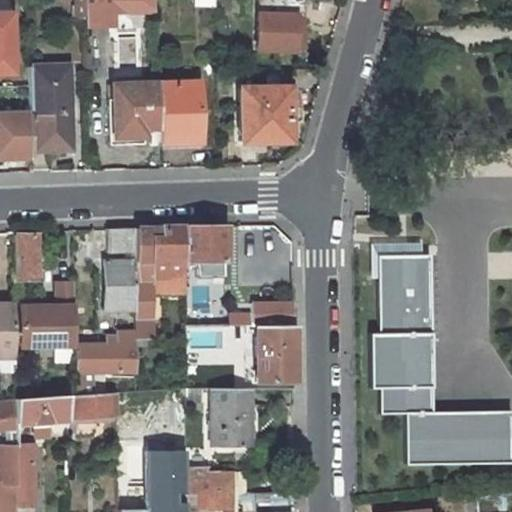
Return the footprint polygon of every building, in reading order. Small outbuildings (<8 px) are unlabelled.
[(85,0),(74,0),(74,17),(85,17),(85,0)] [(86,25),(112,25),(112,10),(111,0),(85,0),(85,17),(86,25)] [(111,0),(112,10),(124,10),(123,0),(111,0)] [(255,0),(254,47),(291,48),(292,17),(301,17),(301,0),(255,0)] [(0,73),(16,73),(13,6),(0,6),(0,73)] [(300,48),(301,17),(292,17),(291,48),(300,48)] [(29,115),(30,115),(31,148),(52,148),(53,148),(53,133),(69,133),(68,67),(28,68),(29,115)] [(159,143),(199,142),(197,82),(157,83),(158,128),(159,143)] [(238,82),(239,142),(288,141),(296,137),(296,122),(300,120),(300,103),(293,103),(292,92),(287,87),(244,87),(244,82),(238,82)] [(142,128),(158,128),(157,83),(111,84),(112,99),(107,99),(108,145),(143,144),(142,128)] [(7,158),(31,158),(31,148),(30,115),(29,115),(0,115),(0,151),(7,152),(7,158)] [(53,148),(52,148),(52,151),(70,151),(69,133),(53,133),(53,148)] [(182,261),(223,260),(223,225),(181,226),(182,261)] [(181,226),(159,227),(159,228),(132,228),(133,253),(133,261),(134,311),(134,332),(133,338),(134,338),(151,338),(151,293),(151,275),(182,274),(182,261),(181,226)] [(132,228),(105,228),(106,253),(124,253),(133,253),(132,228)] [(105,230),(91,231),(92,258),(106,257),(105,230)] [(36,234),(12,234),(13,283),(19,283),(19,277),(36,277),(36,234)] [(369,278),(376,278),(375,256),(420,256),(419,244),(369,244),(369,278)] [(133,253),(124,253),(124,260),(133,261),(133,253)] [(508,462),(507,412),(430,413),(428,256),(420,256),(375,256),(376,278),(376,335),(368,335),(369,388),(378,388),(378,413),(405,412),(405,463),(508,462)] [(124,260),(103,260),(104,311),(134,311),(133,261),(124,260)] [(182,274),(151,275),(151,293),(183,292),(182,274)] [(55,305),(18,306),(18,346),(73,345),(73,344),(72,282),(54,282),(55,305)] [(13,303),(0,302),(0,370),(13,370),(13,303)] [(221,325),(292,325),(292,302),(250,302),(250,313),(218,314),(218,325),(221,325)] [(218,325),(184,326),(184,336),(221,335),(221,325),(218,325)] [(292,325),(221,325),(221,335),(250,335),(250,336),(254,337),(254,381),(293,381),(292,325)] [(73,345),(73,395),(83,394),(82,370),(135,370),(134,338),(133,338),(134,332),(115,332),(115,338),(115,345),(104,344),(73,344),(73,345)] [(186,388),(161,390),(162,408),(185,406),(185,402),(186,388)] [(201,388),(186,388),(185,402),(201,402),(201,388)] [(249,388),(209,388),(210,444),(249,444),(249,388)] [(73,395),(66,395),(66,432),(72,432),(73,418),(115,416),(114,392),(83,394),(73,395)] [(15,407),(15,422),(16,422),(48,419),(49,434),(66,432),(66,395),(14,400),(15,407)] [(14,399),(0,400),(0,408),(15,407),(14,400),(14,399)] [(15,407),(0,408),(0,429),(4,429),(4,445),(0,445),(0,483),(15,484),(15,463),(15,444),(17,444),(16,422),(15,422),(15,407)] [(17,444),(15,444),(15,463),(32,463),(32,443),(17,444)] [(138,453),(138,491),(185,491),(185,466),(185,453),(138,453)] [(31,511),(32,463),(15,463),(15,484),(15,511),(31,511)] [(185,491),(185,510),(229,509),(229,471),(206,471),(206,466),(185,466),(185,491)] [(294,492),(244,494),(244,511),(289,511),(294,511),(294,492)]
